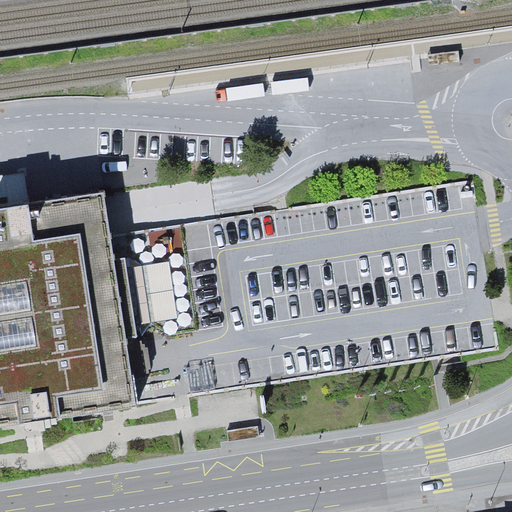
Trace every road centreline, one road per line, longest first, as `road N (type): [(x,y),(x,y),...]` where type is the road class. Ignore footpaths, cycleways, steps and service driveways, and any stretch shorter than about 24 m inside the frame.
road 1 (primary): [(166,511),(365,479)]
road 2 (primary): [(511,426),(365,479)]
road 3 (primary): [(365,479),(511,471)]
road 4 (unclassified): [(511,82),(483,92),(466,135),(481,163),(511,175)]
